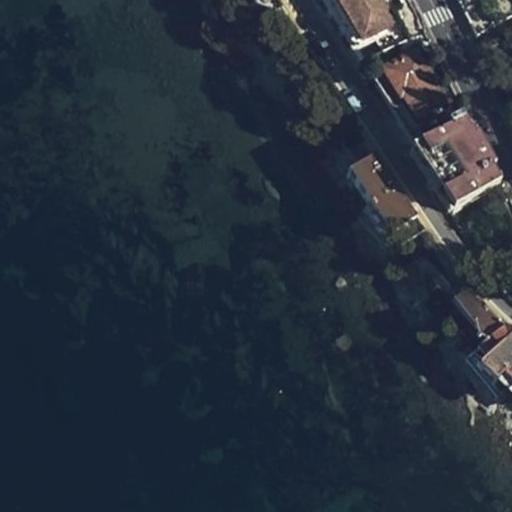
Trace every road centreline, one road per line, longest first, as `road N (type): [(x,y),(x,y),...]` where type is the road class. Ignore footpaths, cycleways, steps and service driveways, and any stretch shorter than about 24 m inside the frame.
road 1 (tertiary): [(511,308),(293,0)]
road 2 (secondary): [(511,164),(430,0)]
